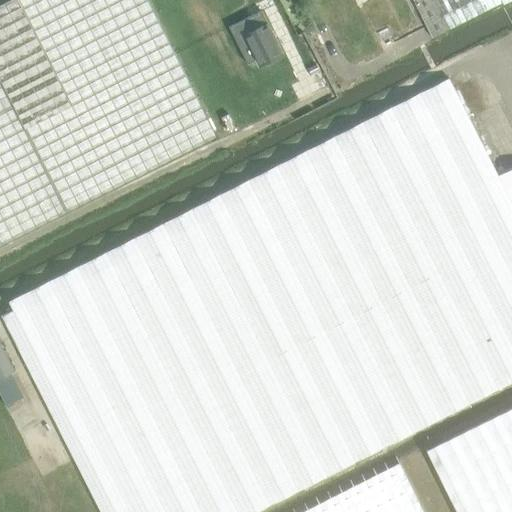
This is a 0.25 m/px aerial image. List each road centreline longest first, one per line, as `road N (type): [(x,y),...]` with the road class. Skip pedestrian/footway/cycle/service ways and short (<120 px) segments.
road 1 (unclassified): [(0,299),(485,53)]
road 2 (unclassified): [(304,0),(343,75),(405,45)]
